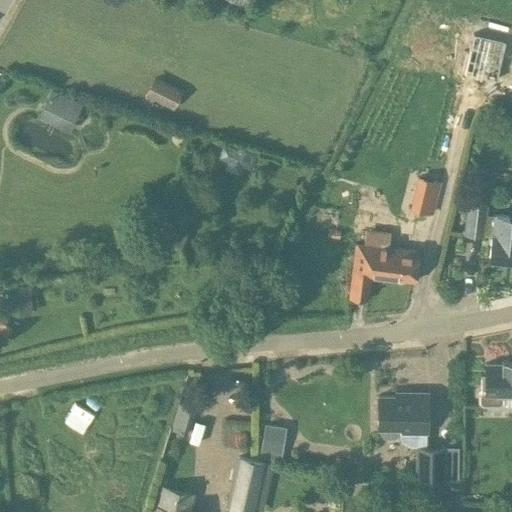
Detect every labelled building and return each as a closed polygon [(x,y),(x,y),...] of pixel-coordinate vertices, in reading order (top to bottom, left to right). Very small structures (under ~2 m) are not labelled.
[(378,143),(439,159),(478,9),(469,6),(471,0),(434,0),(420,59),(401,54),(378,143)] [(472,34),(464,72),(497,80),(506,41),(472,34)] [(145,94),(173,109),(183,90),(155,75),(145,94)] [(47,90),(37,117),(69,129),(80,102),(47,90)] [(489,257),(511,259),(511,215),(495,213),(495,214),(484,213),(485,203),(469,201),(466,232),(482,234),(482,233),(492,234),(489,257)] [(415,281),(419,253),(356,245),(349,297),(367,300),(370,275),(415,281)] [(511,359),(502,360),(502,364),(485,364),(484,387),(483,387),(479,391),(479,401),(483,404),(501,404),(504,401),(504,393),(511,392),(511,359)] [(408,443),(418,443),(427,443),(428,393),(411,392),(411,396),(378,396),(377,426),(381,427),(381,433),(385,436),(395,436),(399,433),(399,427),(402,427),(402,439),(408,443)] [(186,433),(194,405),(178,400),(169,428),(186,433)] [(262,421),(259,451),(281,453),(284,424),(262,421)] [(446,444),(427,443),(418,443),(418,475),(446,476),(446,444)] [(256,511),(266,462),(237,456),(227,505),(256,511)] [(186,511),(192,492),(166,486),(159,511),(186,511)]
